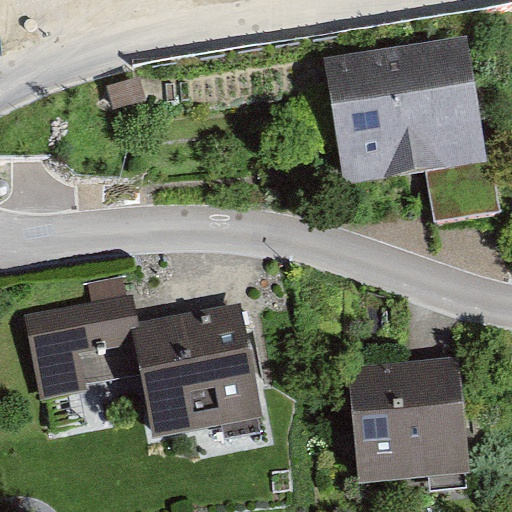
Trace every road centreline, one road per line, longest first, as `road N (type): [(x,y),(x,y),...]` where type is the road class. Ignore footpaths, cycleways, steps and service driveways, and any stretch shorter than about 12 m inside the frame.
road 1 (residential): [(511,304),(270,240),(122,232),(0,249)]
road 2 (residential): [(386,0),(36,62),(0,77)]
